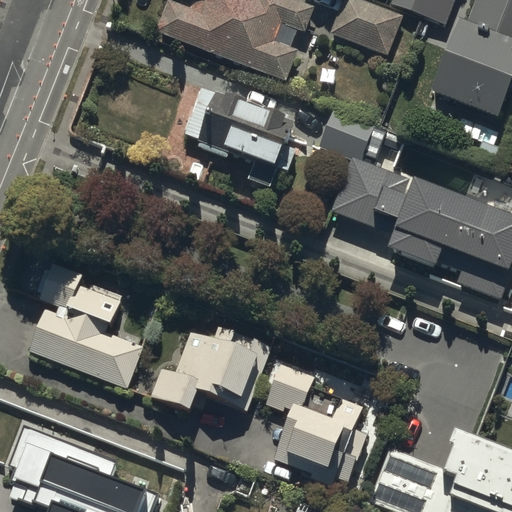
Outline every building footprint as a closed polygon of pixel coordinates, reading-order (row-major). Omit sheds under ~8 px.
[(258,0),(258,2),(253,0),(208,0),(206,7),(191,1),(186,16),(167,8),(155,39),(286,89),(298,57),(290,54),(296,38),(305,41),(315,16),(274,0),(258,0)] [(352,0),(345,0),(330,38),(388,62),(405,22),(352,0)] [(394,0),(390,9),(431,26),(442,0),(394,0)] [(455,29),(427,100),(496,127),(511,85),(511,0),(477,0),(465,33),(455,29)] [(185,142),(198,147),(196,152),(224,163),(225,160),(254,172),(249,186),(270,194),(278,174),(287,178),(296,157),(288,154),(297,131),(216,100),(215,103),(203,98),(185,142)] [(375,133),(335,116),(319,154),(359,171),(375,133)] [(511,144),(500,174),(511,178),(511,144)] [(351,178),(338,211),(390,232),(382,252),(392,256),(390,259),(430,276),(428,281),(460,294),(462,290),(492,303),(511,253),(511,238),(414,198),(409,210),(396,204),(399,195),(384,189),(386,185),(361,175),(359,181),(351,178)] [(48,311),(30,358),(128,395),(144,354),(109,340),(129,288),(97,276),(93,285),(48,267),(35,299),(43,302),(41,308),(48,311)] [(276,367),(268,364),(272,355),(219,334),(213,350),(191,341),(175,382),(163,377),(151,406),(190,421),(198,401),(246,420),(262,380),(270,383),(276,367)] [(282,371),(267,410),(284,417),(285,415),(292,417),(274,465),(285,469),(287,464),(328,479),(324,489),(334,492),(336,485),(348,489),(366,443),(354,438),(363,414),(343,406),(333,432),(303,420),(317,384),(282,371)] [(128,462),(20,421),(0,474),(0,508),(10,511),(159,511),(165,499),(120,482),(128,462)] [(378,511),(511,511),(511,463),(452,440),(438,476),(390,457),(370,509),(378,511)]
